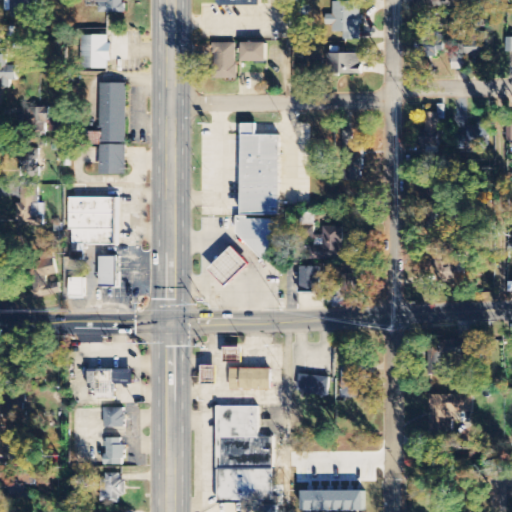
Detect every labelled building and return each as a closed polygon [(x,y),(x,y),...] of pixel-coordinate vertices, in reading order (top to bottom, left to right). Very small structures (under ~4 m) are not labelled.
[(12,0),(13,18),(25,19),(25,9),(37,9),(37,0),(12,0)] [(100,14),(124,13),(124,0),(95,0),(87,0),(87,6),(100,6),(100,14)] [(361,41),(362,3),(334,2),(334,16),(330,16),(330,33),(344,33),(344,40),(361,41)] [(488,52),(487,33),(464,33),(464,58),(482,57),(481,52),(488,52)] [(110,36),(83,36),(83,69),(110,70),(110,36)] [(417,56),(445,55),(444,36),(416,37),(417,56)] [(267,43),(243,43),(243,62),(267,62),(267,43)] [(237,80),(238,45),(215,44),(214,79),(237,80)] [(361,55),(328,54),(328,74),(361,75),(361,55)] [(465,71),(466,57),(454,57),(453,70),(465,71)] [(0,87),(10,88),(10,82),(16,82),(16,66),(0,65),(0,87)] [(127,176),(128,84),(102,84),(101,175),(127,176)] [(48,109),(26,109),(26,122),(34,122),(34,137),(48,137),(48,109)] [(441,114),(427,114),(426,139),(440,139),(441,114)] [(281,136),(257,136),(257,125),(243,124),(241,216),(279,216),(281,136)] [(468,128),(468,148),(489,147),(488,127),(468,128)] [(345,181),(363,181),(364,149),(346,148),(345,181)] [(39,150),(22,149),(21,171),(38,172),(39,150)] [(70,232),(74,232),(74,245),(118,246),(118,199),(70,198),(70,232)] [(280,220),(239,220),(238,253),(280,253),(280,220)] [(311,261),(345,260),(345,227),(324,228),(324,247),(311,247),(311,261)] [(250,266),(233,247),(209,270),(226,288),(250,266)] [(59,275),(53,253),(29,259),(40,301),(63,295),(60,283),(50,286),(48,278),(59,275)] [(118,258),(101,258),(102,290),(119,289),(118,258)] [(330,285),(330,297),(363,297),(363,265),(343,265),(343,285),(330,285)] [(320,268),(301,267),(301,293),(320,293),(320,268)] [(86,279),(72,279),(71,296),(86,297),(86,279)] [(473,341),(434,340),(434,376),(456,376),(456,359),(473,359),(473,341)] [(342,363),(341,399),(365,400),(366,364),(342,363)] [(218,367),(203,367),(203,385),(218,385),(218,367)] [(272,370),(231,370),(231,391),(272,391),(272,370)] [(134,371),(89,372),(90,387),(97,386),(97,400),(117,400),(117,385),(134,384),(134,371)] [(330,377),(300,376),(299,394),(329,395),(330,377)] [(474,397),(431,395),(429,432),(453,433),(454,414),(473,415),(474,397)] [(275,502),(275,438),(259,438),(259,408),(219,407),(218,502),(275,502)] [(105,409),(105,430),(126,429),(126,409),(105,409)] [(124,467),(125,439),(106,439),(105,466),(124,467)] [(124,482),(119,482),(120,474),(103,474),(102,503),(123,504),(124,482)] [(24,497),(24,482),(9,481),(9,496),(24,497)]
